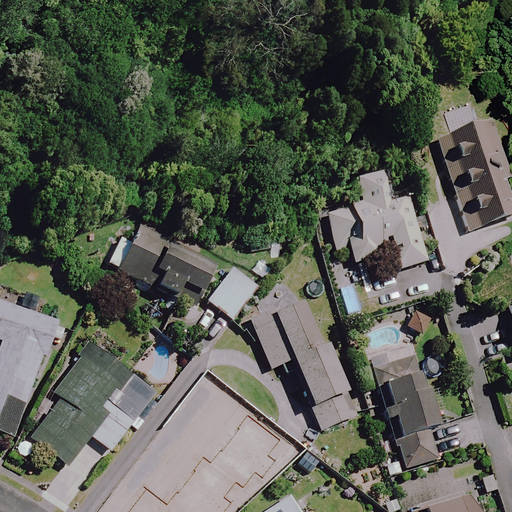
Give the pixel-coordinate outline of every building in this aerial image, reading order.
[(511,221),(511,215),(483,128),(433,144),(464,237),(511,221)] [(381,210),(373,181),(347,189),(354,211),(322,220),(333,262),(347,259),(349,268),(365,264),(370,281),(422,266),(404,203),(381,210)] [(136,233),(131,245),(116,238),(103,266),(117,273),(116,275),(172,303),(178,291),(197,300),(212,270),(193,260),(136,233)] [(256,288),(231,269),(203,305),(228,324),(256,288)] [(310,338),(295,302),(245,323),(267,374),(287,365),(317,436),(353,420),(317,336),(310,338)] [(54,325),(0,306),(0,438),(10,442),(39,359),(42,360),(54,325)] [(511,307),(502,310),(511,347),(511,307)] [(125,431),(127,432),(134,438),(159,401),(151,396),(87,353),(25,444),(66,471),(86,441),(108,456),(125,431)] [(411,358),(368,372),(400,472),(443,458),(411,358)] [(226,423),(199,402),(158,454),(126,495),(147,511),(217,511),(228,499),(190,469),(226,423)] [(467,511),(461,493),(409,511),(467,511)] [(292,511),(285,500),(266,511),(292,511)]
